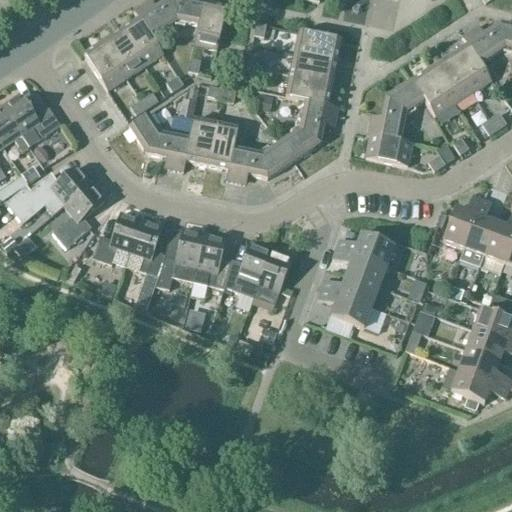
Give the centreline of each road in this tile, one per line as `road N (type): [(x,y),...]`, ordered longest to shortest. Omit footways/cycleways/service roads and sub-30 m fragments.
road 1 (residential): [(313,202),(273,222),(191,212),(126,191),(28,54)]
road 2 (residential): [(480,169),(423,196),(358,186),(313,202)]
road 3 (residential): [(283,342),(330,224),(313,202)]
